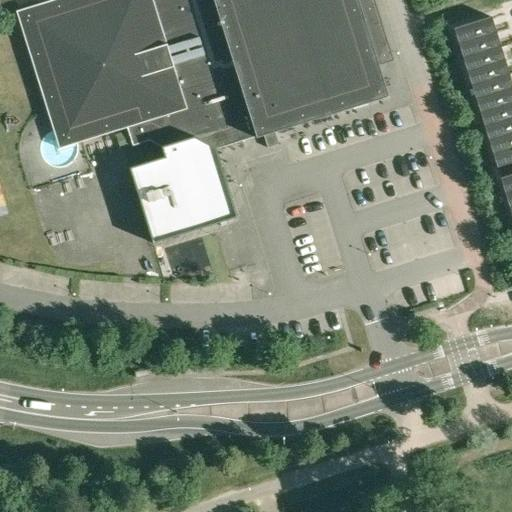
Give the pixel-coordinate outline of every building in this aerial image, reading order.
[(148,141),(161,147),(194,137),(215,149),(263,135),(267,148),(278,144),(274,131),(387,96),(377,65),(393,61),(374,0),(50,0),(15,11),(58,149),(126,128),(131,146),(148,141)] [(455,30),(459,44),(495,33),(490,18),(455,30)] [(511,27),(497,32),(501,45),(511,41),(511,27)] [(459,44),(464,58),(500,46),(495,33),(459,44)] [(464,58),(468,71),(504,60),(500,46),(464,58)] [(468,71),(473,85),(508,74),(504,60),(468,71)] [(473,85),(477,99),(511,87),(511,84),(508,74),(473,85)] [(511,87),(477,99),(482,113),(511,102),(511,87)] [(511,102),(482,113),(486,126),(511,117),(511,102)] [(511,117),(486,126),(490,140),(511,132),(511,117)] [(511,132),(490,140),(495,154),(511,148),(511,132)] [(193,137),(161,147),(163,156),(128,167),(153,245),(204,226),(235,217),(215,149),(193,137)] [(511,148),(495,154),(499,168),(511,164),(511,148)] [(511,174),(503,178),(507,192),(511,190),(511,174)]
